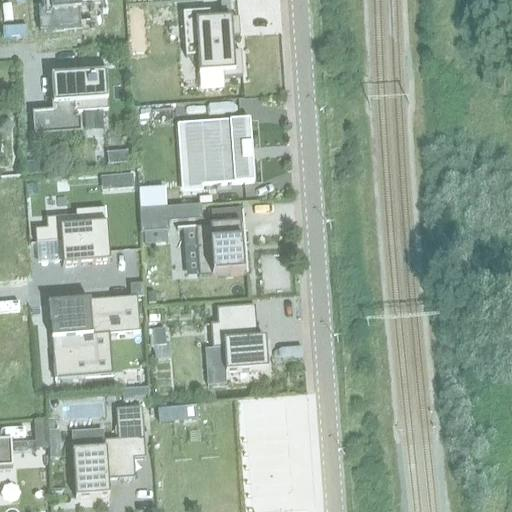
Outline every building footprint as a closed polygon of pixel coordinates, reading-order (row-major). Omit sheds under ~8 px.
[(49,0),(50,7),(37,7),(40,33),(81,30),(79,4),(101,2),(101,0),(49,0)] [(208,13),(182,15),(185,59),(197,58),(198,76),(222,75),(223,80),(242,78),(240,53),(233,54),(232,39),(239,38),(238,20),(209,22),(208,13)] [(52,113),(32,114),(33,138),(81,135),(80,119),(76,119),(75,114),(108,111),(105,70),(107,70),(106,69),(78,71),(78,72),(80,72),(80,76),(50,78),(52,96),(50,96),(52,113)] [(244,120),(182,124),(186,187),(248,183),(247,159),(243,159),(243,148),(246,148),(244,120)] [(40,160),(25,161),(26,173),(41,172),(40,160)] [(163,191),(138,193),(139,211),(164,210),(163,191)] [(47,231),(35,232),(36,246),(60,244),(62,268),(80,267),(91,266),(109,265),(106,226),(77,229),(76,218),(46,221),(47,231)] [(198,279),(247,275),(243,225),(194,229),(198,279)] [(0,276),(26,275),(24,234),(0,235),(0,276)] [(136,299),(57,305),(60,338),(51,339),(54,381),(90,379),(87,338),(139,334),(136,299)] [(251,341),(250,325),(256,325),(254,307),(216,310),(217,326),(210,326),(212,351),(223,350),(225,375),(267,372),(265,340),(251,341)] [(195,408),(158,412),(159,425),(196,421),(195,408)] [(134,480),(133,461),(145,460),(143,440),(103,443),(104,451),(72,453),(75,500),(109,498),(107,480),(118,480),(118,481),(134,480)] [(0,469),(12,469),(11,441),(0,441),(0,469)] [(229,467),(169,471),(170,489),(231,485),(229,467)]
